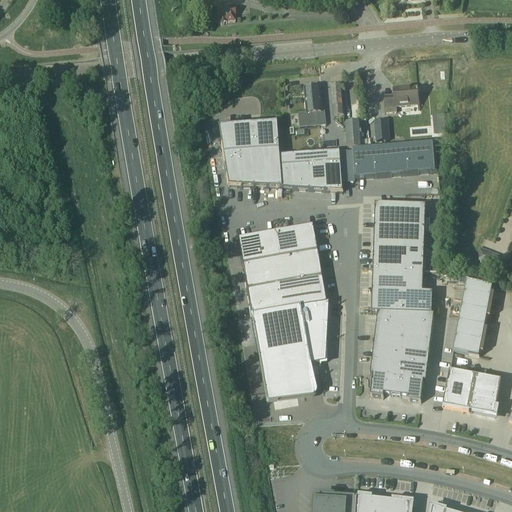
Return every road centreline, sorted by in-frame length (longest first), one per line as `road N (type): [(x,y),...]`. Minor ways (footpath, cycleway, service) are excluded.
road 1 (motorway): [(226,511),(137,0)]
road 2 (motorway): [(106,0),(195,511)]
road 3 (tertiary): [(0,79),(511,39)]
road 4 (unclassified): [(511,458),(426,436),(329,426),(307,448),(322,469),(427,476),(511,501)]
road 5 (unclassified): [(127,511),(81,327),(45,301),(0,287)]
